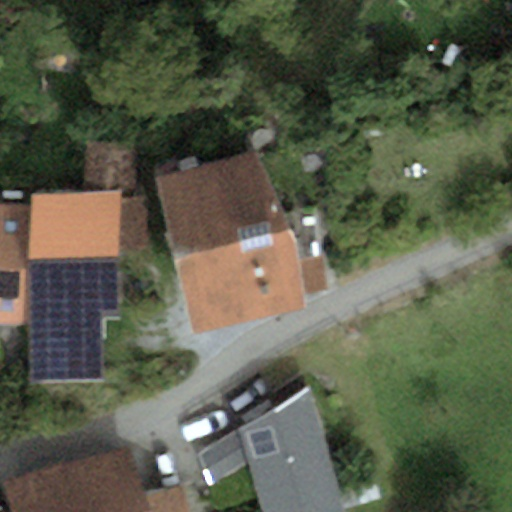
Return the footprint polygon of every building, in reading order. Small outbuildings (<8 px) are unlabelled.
[(139,141),(86,139),(84,189),(138,190),(139,141)] [(256,150),(156,178),(193,333),(305,306),(303,293),(325,288),(323,255),(297,260),(256,150)] [(110,198),(30,196),(28,322),(28,382),(101,378),(103,316),(118,315),(110,198)] [(20,204),(0,203),(0,322),(20,323),(20,204)] [(343,511),(306,389),(237,430),(248,465),(262,511),(343,511)] [(248,465),(237,430),(198,455),(209,487),(248,465)] [(128,450),(5,483),(12,511),(190,511),(184,486),(143,493),(128,450)]
